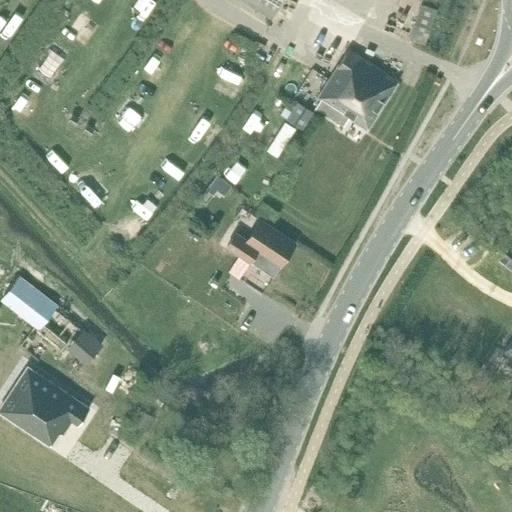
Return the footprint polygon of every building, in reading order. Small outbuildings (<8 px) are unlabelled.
[(242,0),(273,18),(283,0),(242,0)] [(421,4),(409,39),(425,45),(438,9),(421,4)] [(328,83),(326,86),(362,109),(377,86),(390,94),(399,81),(349,50),(330,79),(327,77),(324,81),(328,83)] [(321,100),(316,108),(344,126),(349,118),(368,130),(390,94),(377,86),(362,109),(326,86),(318,98),(321,100)] [(314,113),(298,101),(286,118),(302,129),(314,113)] [(214,179),(206,189),(213,194),(224,180),(217,175),(214,179)] [(236,233),(227,246),(251,262),(273,277),(281,265),(295,244),(260,220),(247,241),(236,233)] [(511,243),(501,235),(487,253),(511,273),(511,243)] [(86,332),(71,350),(86,363),(101,345),(86,332)] [(511,339),(503,351),(510,357),(507,361),(511,364),(511,339)] [(9,394),(0,407),(0,410),(51,444),(59,430),(63,433),(72,419),(79,424),(90,407),(59,386),(57,389),(52,385),(53,383),(28,366),(18,380),(28,387),(25,392),(19,401),(9,394)]
